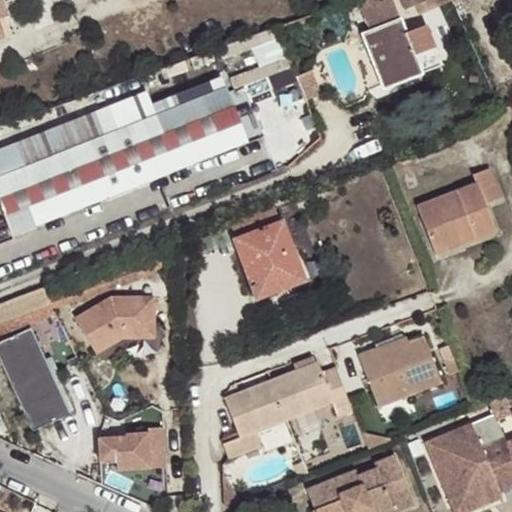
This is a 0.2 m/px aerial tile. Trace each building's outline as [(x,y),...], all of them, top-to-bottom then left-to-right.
[(0,0),(0,38),(2,37),(0,32),(0,4),(2,4),(11,0),(0,0)] [(399,21),(363,35),(384,89),(421,74),(413,56),(435,47),(427,26),(404,35),(399,21)] [(284,37),(263,46),(270,62),(291,53),(284,37)] [(146,92),(0,150),(0,203),(12,236),(245,143),(224,90),(156,117),(146,92)] [(418,207),(433,249),(461,238),(464,245),(496,232),(485,205),(500,199),(489,169),(472,175),(476,184),(418,207)] [(274,208),(230,224),(236,239),(233,240),(256,302),(306,282),(282,221),(279,222),(274,208)] [(461,238),(433,249),(435,256),(464,245),(461,238)] [(160,248),(0,308),(0,330),(167,269),(160,248)] [(113,297),(76,318),(96,353),(125,337),(149,339),(153,300),(113,297)] [(0,342),(0,360),(35,429),(73,412),(30,328),(0,342)] [(384,353),(383,347),(358,356),(377,408),(442,384),(423,337),(409,343),(384,353)] [(406,338),(383,347),(384,353),(409,343),(406,338)] [(449,374),(463,371),(457,344),(443,347),(449,374)] [(295,370),(316,363),(314,357),(293,365),(295,370)] [(353,413),(334,368),(322,374),(317,362),(316,363),(295,370),(223,399),(237,433),(221,439),(228,460),(276,439),(271,427),(332,403),(338,419),(353,413)] [(511,458),(505,442),(504,438),(480,447),(471,423),(424,442),(448,502),(494,484),(497,493),(498,493),(511,487),(511,458)] [(161,434),(98,439),(101,476),(164,471),(161,434)] [(358,477),(356,472),(356,470),(306,490),(314,510),(312,511),(395,511),(393,507),(413,499),(395,455),(375,464),(377,469),(358,477)] [(375,464),(356,472),(358,477),(377,469),(375,464)] [(494,484),(448,502),(452,511),(464,511),(500,498),(498,493),(497,493),(494,484)] [(399,511),(415,506),(413,499),(393,507),(395,511),(399,511)]
